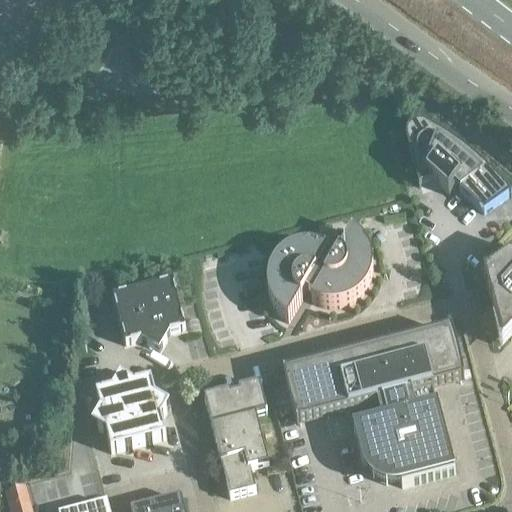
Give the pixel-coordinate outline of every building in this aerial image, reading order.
[(432,132),(427,129),(425,128),(424,127),(422,126),(421,126),(420,126),(417,126),(415,126),(414,127),(411,128),(409,130),(408,131),(407,133),(406,135),(405,137),(405,138),(405,140),(405,143),(406,145),(406,146),(418,190),(420,190),(417,180),(425,178),(448,199),(455,191),(483,216),(508,199),(509,200),(511,199),(508,195),(501,187),(497,183),(490,176),(486,172),(478,165),(471,158),(462,152),(454,146),(450,143),(441,137),(432,132)] [(354,238),(351,236),(335,264),(326,260),(328,257),(326,256),(323,254),(319,253),(315,251),(311,251),(307,251),(303,251),(299,251),(295,252),(291,254),(288,255),(284,257),(281,260),(278,263),(277,264),(276,266),(273,269),(272,270),(270,274),(269,278),(268,280),(267,284),(267,286),(267,290),(267,292),(267,294),(267,298),(268,300),(269,303),(270,307),(272,311),(273,312),(274,314),(277,317),(280,320),(283,323),(284,324),(288,326),(304,298),(312,302),(311,305),(312,306),(316,308),(320,310),(324,311),(327,311),(331,312),(335,311),(339,311),(343,310),(347,309),(351,307),(354,305),(357,302),(359,301),(362,298),(364,295),(367,292),(368,290),(369,286),(370,284),(371,281),(372,277),(372,273),(372,270),(372,266),(371,263),(371,261),(369,257),(368,253),(367,251),(364,248),(363,246),(362,245),(359,242),(358,241),(354,238)] [(484,279),(483,280),(499,341),(500,340),(499,338),(510,340),(508,342),(509,343),(511,340),(511,263),(485,282),(484,279)] [(169,337),(185,333),(172,285),(112,301),(125,349),(140,345),(158,355),(169,337)] [(437,413),(432,394),(460,387),(460,386),(462,386),(462,387),(464,387),(463,382),(461,372),(459,363),(458,358),(455,349),(452,340),(450,335),(449,336),(449,337),(447,337),(286,379),(286,380),(285,380),(284,379),(283,379),(284,384),(285,389),(287,398),(288,403),(290,412),(292,417),(293,422),(296,431),(298,430),(298,429),(299,429),(348,417),(353,435),(353,436),(361,468),(365,467),(366,470),(368,473),(369,476),(371,478),(374,481),(375,482),(377,484),(380,485),(383,487),(385,487),(388,488),(390,488),(395,488),(397,488),(400,487),(401,491),(454,477),(438,413),(437,413)] [(112,396),(96,400),(100,416),(92,430),(106,439),(110,457),(165,442),(161,424),(169,410),(155,402),(151,386),(134,390),(120,382),(112,396)] [(265,419),(267,419),(259,389),(203,404),(220,468),(216,484),(225,487),(229,503),(255,496),(250,475),(268,470),(255,421),(265,418),(265,419)] [(9,511),(31,511),(25,489),(5,495),(9,511)] [(183,511),(181,502),(143,511),(183,511)]
